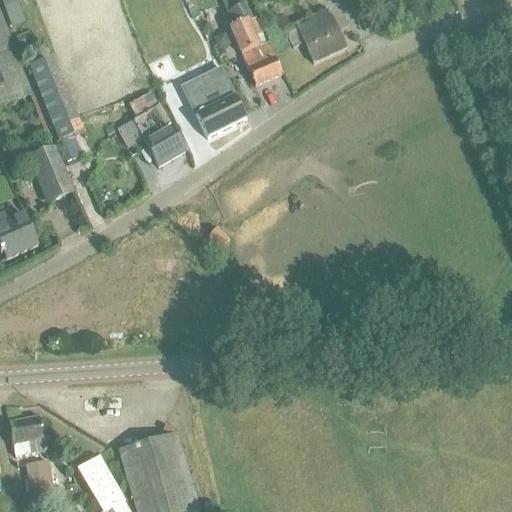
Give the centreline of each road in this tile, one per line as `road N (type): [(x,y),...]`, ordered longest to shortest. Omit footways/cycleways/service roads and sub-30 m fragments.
road 1 (residential): [(0,296),(118,229),(374,61),(477,16),(511,11)]
road 2 (tertiary): [(0,379),(511,343)]
